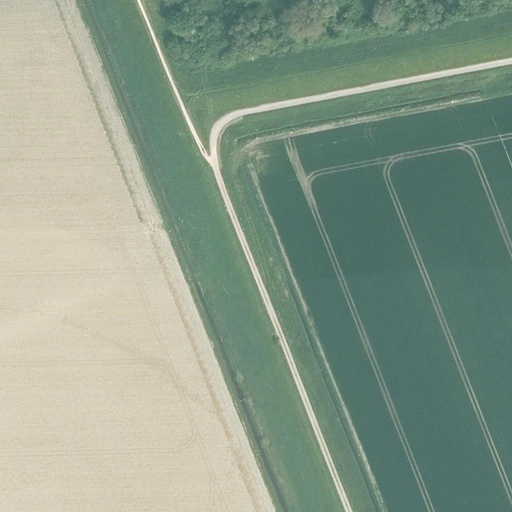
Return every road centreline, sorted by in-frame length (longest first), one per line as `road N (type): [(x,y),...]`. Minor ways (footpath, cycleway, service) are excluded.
road 1 (track): [(348,511),(215,169)]
road 2 (unclassified): [(511,60),(241,112),(216,128),(215,169)]
